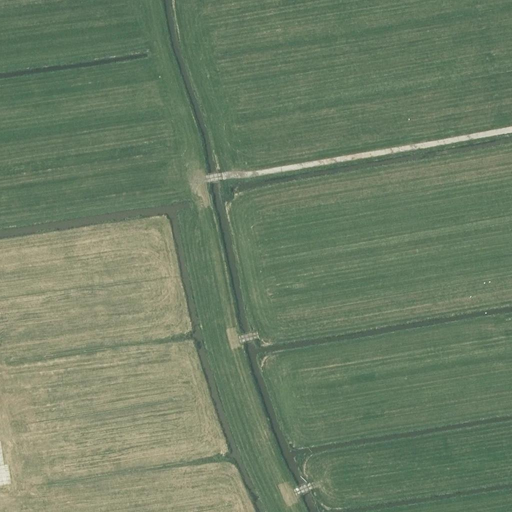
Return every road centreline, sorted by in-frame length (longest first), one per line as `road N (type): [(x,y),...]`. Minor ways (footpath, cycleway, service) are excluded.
road 1 (track): [(287,497),(231,341),(203,180),(153,0)]
road 2 (track): [(206,179),(511,130)]
road 3 (track): [(206,179),(0,175)]
